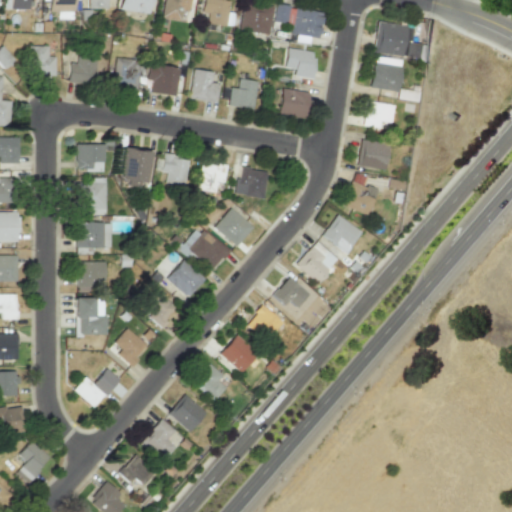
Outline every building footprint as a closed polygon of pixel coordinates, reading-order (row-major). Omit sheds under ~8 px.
[(9,0),(9,9),(27,9),(27,0),(9,0)] [(47,0),(48,11),(73,11),(73,0),(47,0)] [(86,0),(87,8),(106,8),(106,0),(86,0)] [(118,0),(117,8),(147,13),(149,0),(118,0)] [(189,0),(187,11),(180,10),(179,20),(160,17),(162,0),(189,0)] [(202,0),(200,12),(207,13),(206,23),(225,26),(229,0),(202,0)] [(243,1),(238,29),(267,34),(272,6),(243,1)] [(274,3),(271,21),(285,23),(288,5),(274,3)] [(293,7),(289,33),(317,38),(321,12),(293,7)] [(374,20),(369,52),(399,56),(399,55),(403,56),(416,58),(418,43),(408,42),(410,28),(403,27),(403,25),(374,20)] [(26,45),(27,75),(53,75),(53,56),(46,56),(46,45),(26,45)] [(0,67),(1,69),(12,60),(0,46),(0,67)] [(286,47),(282,67),(293,68),(292,75),(311,79),(314,58),(310,58),(311,52),(286,47)] [(95,56),(75,53),(74,63),(67,62),(65,82),(91,84),(95,56)] [(132,59),(131,69),(138,70),(135,90),(110,86),(113,57),(132,59)] [(370,61),(366,87),(395,91),(399,66),(370,61)] [(147,63),(144,79),(150,80),(148,92),(173,96),(178,68),(147,63)] [(191,68),(186,98),(213,102),(216,83),(209,82),(211,72),(191,68)] [(235,88),(228,87),(226,105),(251,109),(255,81),(237,78),(235,88)] [(280,88),(276,114),(304,118),(308,92),(280,88)] [(0,100),(0,125),(7,126),(9,100),(0,100)] [(362,117),(361,117),(359,125),(376,128),(377,121),(388,123),(391,104),(365,100),(362,117)] [(0,134),(0,160),(16,160),(17,134),(0,134)] [(357,139),(353,165),(382,170),(385,143),(357,139)] [(72,141),(72,166),(82,165),(83,169),(100,168),(99,158),(101,158),(101,141),(72,141)] [(119,142),(147,146),(142,178),(136,177),(135,182),(123,181),(124,175),(118,174),(119,172),(116,172),(116,169),(115,169),(119,142)] [(161,149),(158,168),(165,169),(163,180),(182,183),(187,157),(178,155),(178,153),(171,152),(171,151),(161,149)] [(199,159),(195,186),(214,189),(215,179),(222,180),(224,162),(216,160),(215,162),(199,159)] [(234,175),(232,190),(242,192),(242,193),(260,196),(264,169),(247,166),(247,163),(239,162),(237,176),(234,175)] [(0,200),(15,200),(14,175),(0,175),(0,200)] [(348,178),(342,193),(343,194),(340,201),(364,213),(371,196),(361,191),(364,185),(348,178)] [(73,180),(73,206),(102,206),(102,180),(73,180)] [(228,205),(249,224),(233,243),(211,224),(228,205)] [(0,209),(0,239),(15,239),(15,230),(18,230),(18,214),(15,214),(15,209),(0,209)] [(319,232),(324,225),(334,211),(359,229),(348,244),(348,245),(344,251),(319,232)] [(70,220),(71,237),(72,237),(72,244),(100,244),(100,220),(73,219),(73,220),(70,220)] [(200,228),(226,249),(220,256),(218,254),(207,267),(184,246),(200,228)] [(321,254),(309,243),(293,260),(295,262),(294,263),(314,280),(325,266),(317,259),(321,254)] [(0,279),(15,279),(15,252),(0,252),(0,279)] [(179,257),(201,275),(186,294),(183,291),(182,293),(163,276),(179,257)] [(73,258),(73,284),(88,284),(88,277),(101,277),(102,258),(73,258)] [(269,292),(281,302),(286,297),(295,305),(307,291),(286,273),(275,286),(274,285),(269,292)] [(154,287),(174,305),(163,317),(165,319),(159,326),(146,314),(150,309),(142,302),(154,287)] [(0,291),(14,291),(14,308),(15,308),(16,316),(0,316),(0,291)] [(70,293),(70,313),(74,313),(74,330),(100,330),(100,311),(89,310),(90,293),(70,293)] [(273,325),(278,319),(257,302),(252,308),(254,310),(242,323),(262,340),(274,326),(273,325)] [(123,325),(111,340),(119,346),(114,352),(129,364),(135,356),(133,354),(144,342),(123,325)] [(0,331),(0,357),(15,357),(15,331),(0,331)] [(233,332),(255,350),(237,370),(216,351),(233,332)] [(206,361),(220,372),(215,378),(223,385),(211,399),(189,380),(206,361)] [(69,387),(89,405),(100,392),(101,393),(116,377),(103,365),(90,381),(81,374),(69,387)] [(0,368),(13,368),(14,373),(17,373),(17,381),(14,381),(14,393),(0,393),(0,368)] [(181,391),(203,410),(186,430),(164,411),(181,391)] [(0,404),(0,432),(23,429),(19,404),(4,406),(4,404),(0,404)] [(157,416),(171,428),(163,437),(171,444),(159,459),(137,440),(157,416)] [(13,471),(26,482),(38,468),(36,466),(46,454),(28,438),(16,452),(23,459),(13,471)] [(132,452),(151,469),(140,483),(131,475),(127,480),(114,469),(119,463),(121,464),(132,452)] [(104,479),(118,492),(114,497),(121,503),(113,511),(101,511),(89,501),(93,497),(90,495),(104,479)] [(0,484),(0,504),(10,493),(0,484)]
